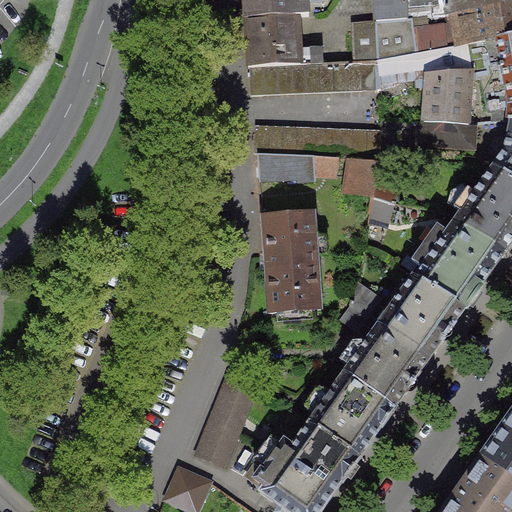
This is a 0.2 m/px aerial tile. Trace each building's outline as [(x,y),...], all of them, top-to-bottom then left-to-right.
[(246,0),(248,20),(300,17),(311,17),(311,7),(299,7),(298,0),(246,0)] [(408,0),(377,0),(379,24),(410,21),(409,5),(408,0)] [(511,0),(451,0),(453,12),(447,13),(448,19),(454,18),(511,8),(511,0)] [(511,40),(511,8),(454,18),(455,26),(460,49),(468,48),(511,40)] [(248,20),(251,69),(324,65),(323,51),(306,52),(306,54),(302,54),(300,17),(248,20)] [(419,56),(416,32),(411,33),(410,21),(379,24),(376,24),(379,62),(419,56)] [(376,62),(379,62),(376,24),(354,26),(356,64),(376,62)] [(428,54),(460,49),(455,26),(416,32),(419,56),(428,54)] [(502,122),(511,120),(511,40),(468,48),(471,64),(481,63),(489,110),(500,109),(502,122)] [(460,49),(428,54),(427,80),(426,123),(470,125),(473,71),(471,64),(468,48),(460,49)] [(427,80),(428,54),(419,56),(379,62),(379,77),(421,74),(421,81),(427,80)] [(324,65),(251,69),(253,96),(377,91),(376,62),(356,64),(324,65)] [(470,125),(426,123),(425,141),(472,143),(473,125),(470,125)] [(383,133),(257,126),(256,155),(264,155),(322,158),(339,158),(382,160),(383,133)] [(511,137),(511,146),(498,165),(511,175),(511,137)] [(322,158),(264,155),(265,180),(319,180),(319,178),(322,158)] [(322,158),(319,178),(336,177),(339,158),(322,158)] [(379,181),(381,166),(352,161),(347,193),(333,191),(331,205),(344,207),(343,209),(352,210),(350,225),(371,228),(373,218),(376,200),(379,181)] [(511,246),(511,175),(498,165),(458,223),(507,254),(511,246)] [(160,176),(139,177),(140,192),(160,190),(160,176)] [(379,181),(376,200),(396,205),(399,185),(379,181)] [(396,205),(376,200),(373,218),(394,225),(396,205)] [(313,214),(261,218),(270,315),(322,310),(320,288),(313,214)] [(503,260),(507,254),(458,223),(450,234),(439,227),(416,261),(426,268),(419,278),(466,310),(503,260)] [(435,355),(466,310),(419,278),(416,276),(381,326),(432,360),(435,355)] [(358,285),(354,303),(371,315),(382,299),(358,283),(358,285)] [(320,288),(322,310),(342,321),(353,307),(354,303),(358,285),(320,288)] [(360,332),(371,315),(354,303),(353,307),(342,321),(360,332)] [(426,368),(432,360),(381,326),(346,374),(395,410),(426,368)] [(361,460),(395,410),(346,374),(312,422),(311,424),(361,460)] [(211,425),(240,436),(259,387),(230,376),(211,425)] [(288,511),(323,511),(361,460),(311,424),(312,422),(295,410),(284,426),(289,429),(285,434),(292,438),(289,443),(286,441),(268,466),(278,472),(262,494),(288,511)] [(511,421),(485,460),(511,478),(511,421)] [(211,425),(198,459),(227,470),(240,436),(211,425)] [(511,511),(511,478),(485,460),(448,511),(511,511)] [(206,511),(217,489),(180,472),(167,500),(193,511),(206,511)]
